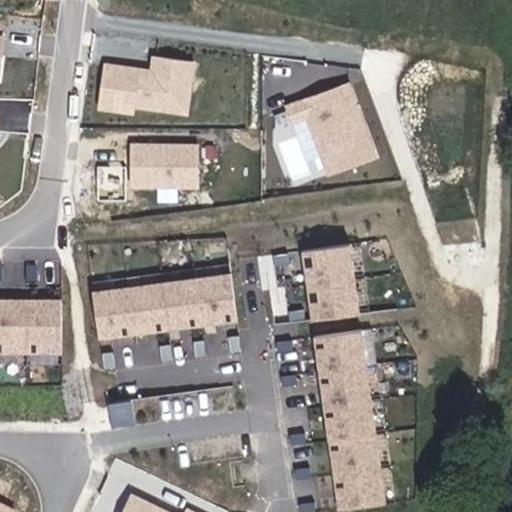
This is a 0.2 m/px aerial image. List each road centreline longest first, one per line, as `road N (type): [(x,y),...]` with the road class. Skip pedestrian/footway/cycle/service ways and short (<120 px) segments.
road 1 (residential): [(67,0),(74,24),(48,211),(0,241)]
road 2 (residential): [(0,442),(82,445),(59,511)]
